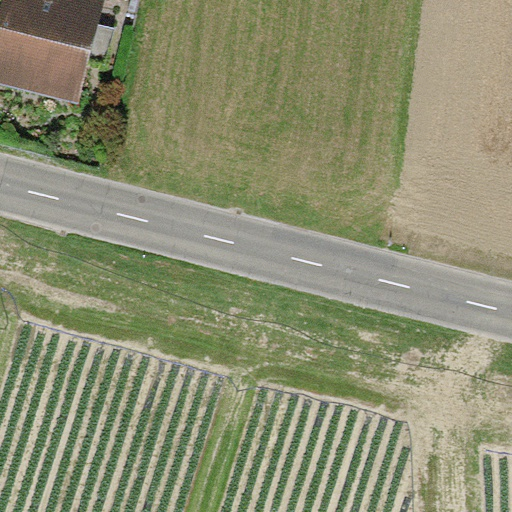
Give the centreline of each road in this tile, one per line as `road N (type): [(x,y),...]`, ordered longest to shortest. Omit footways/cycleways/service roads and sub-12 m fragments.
road 1 (tertiary): [(0,186),(511,317)]
road 2 (track): [(477,511),(474,310)]
